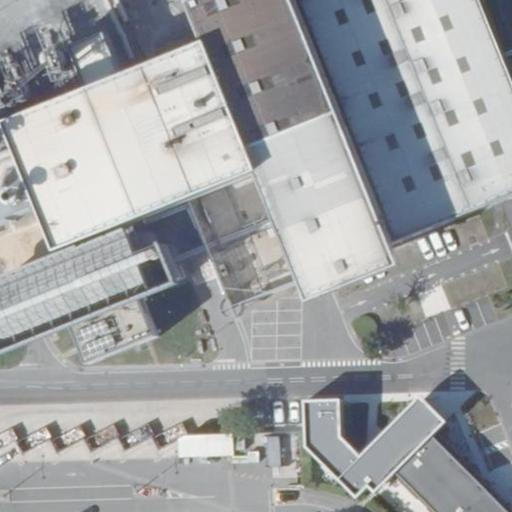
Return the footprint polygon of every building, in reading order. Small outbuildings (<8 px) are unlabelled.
[(511,68),(485,0),(199,0),(217,45),(19,123),(49,198),(70,249),(197,200),(238,306),(309,279),(318,303),(411,266),(402,242),(511,198),(511,68)] [(79,81),(107,68),(94,41),(66,54),(79,81)] [(49,198),(21,128),(0,136),(0,225),(19,218),(17,211),(49,198)] [(158,295),(133,232),(0,285),(0,358),(54,336),(68,372),(131,346),(117,311),(158,295)] [(511,511),(511,488),(429,417),(402,449),(476,511),(511,511)] [(228,435),(177,442),(180,461),(230,454),(228,435)]
